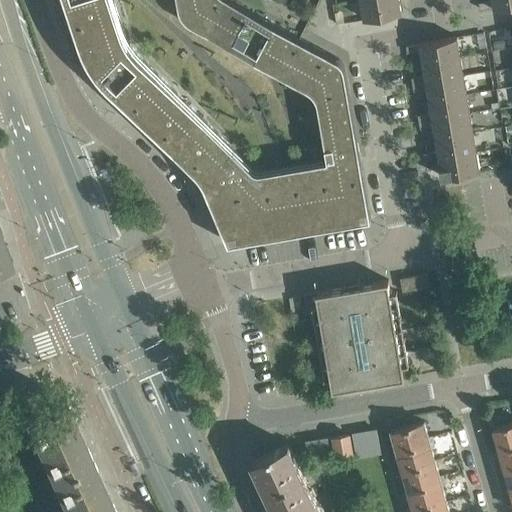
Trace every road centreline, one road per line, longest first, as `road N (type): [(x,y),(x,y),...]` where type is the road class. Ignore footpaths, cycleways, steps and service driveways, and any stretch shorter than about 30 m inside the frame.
road 1 (residential): [(204,289),(161,187),(88,121),(63,83),(35,0)]
road 2 (secondary): [(126,308),(42,112),(5,0)]
road 3 (unclassified): [(462,388),(273,419),(233,418)]
road 4 (secondary): [(14,111),(90,323)]
road 5 (residential): [(401,254),(365,40)]
road 6 (secondary): [(212,501),(126,308)]
road 7 (secondary): [(90,323),(179,511)]
road 8 (unclassified): [(204,289),(401,254)]
road 9 (residential): [(233,418),(240,383),(204,289)]
road 10 (residential): [(462,388),(501,511)]
